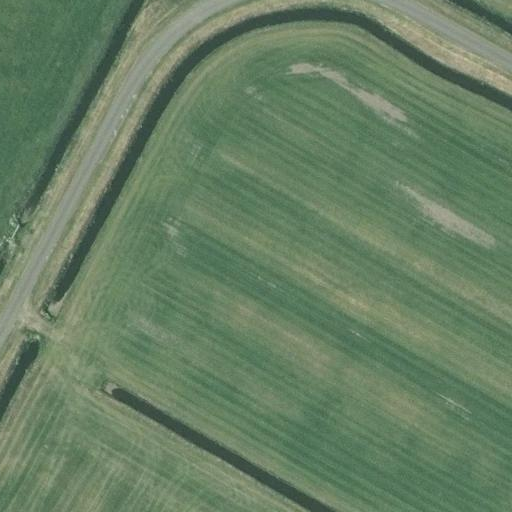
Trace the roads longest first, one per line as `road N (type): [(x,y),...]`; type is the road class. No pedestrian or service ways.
road 1 (unclassified): [(0,332),(142,69),(184,20),(221,0)]
road 2 (unclassified): [(394,0),(511,63)]
